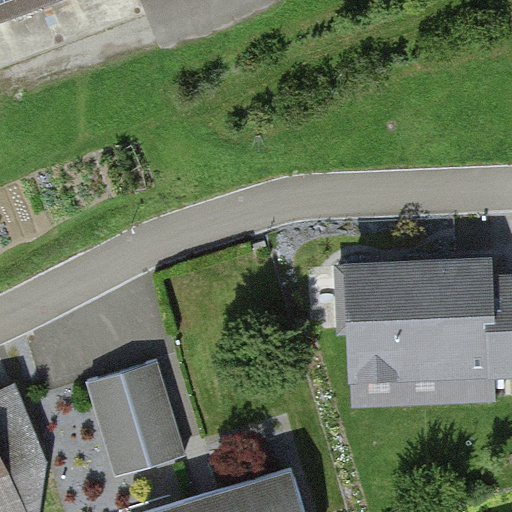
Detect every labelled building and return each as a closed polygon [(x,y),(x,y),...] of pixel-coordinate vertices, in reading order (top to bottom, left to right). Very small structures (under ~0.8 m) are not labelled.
[(0,0),(0,14),(37,0),(0,0)] [(486,265),(328,267),(329,384),(511,381),(511,286),(486,286),(486,265)] [(112,471),(202,443),(175,355),(85,382),(112,471)] [(0,511),(28,511),(0,436),(0,511)] [(304,511),(293,474),(160,511),(304,511)]
